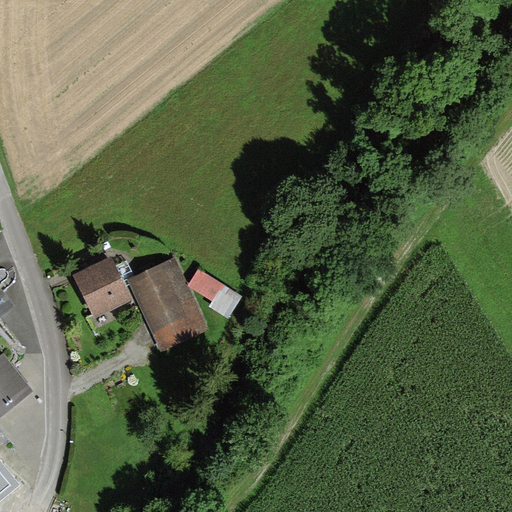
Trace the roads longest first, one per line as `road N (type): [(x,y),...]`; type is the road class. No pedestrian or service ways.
road 1 (track): [(511,103),(219,511)]
road 2 (residential): [(0,201),(49,345),(56,405),(51,455),(32,511)]
